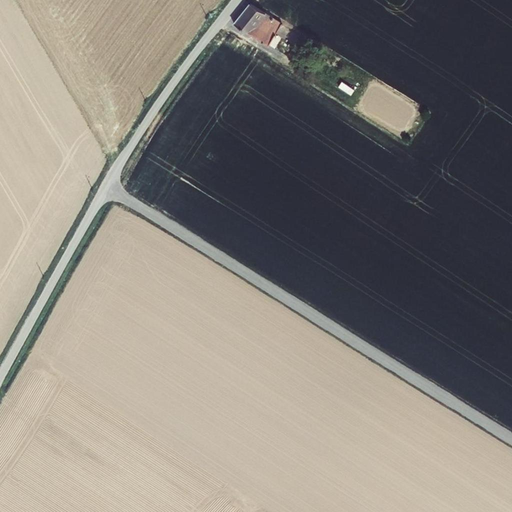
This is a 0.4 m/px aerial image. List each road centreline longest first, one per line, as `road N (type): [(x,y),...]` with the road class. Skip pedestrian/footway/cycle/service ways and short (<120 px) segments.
road 1 (track): [(107,185),(511,443)]
road 2 (unclassified): [(0,376),(154,108),(236,0)]
